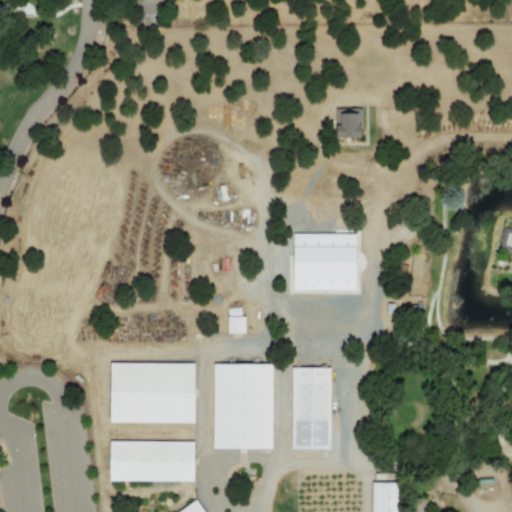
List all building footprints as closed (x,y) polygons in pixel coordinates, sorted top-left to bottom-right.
[(334,108),(334,137),(358,137),(358,122),(360,122),(360,108),(334,108)] [(504,228),(511,230),(511,250),(499,248),(504,228)] [(293,234),(292,290),(354,291),(354,234),(293,234)] [(227,317),(227,333),(246,333),(245,317),(227,317)] [(109,363),(195,364),(195,423),(109,423),(109,363)] [(213,364),(273,365),(273,449),(212,449),(213,364)] [(291,368),(329,368),(328,449),(291,448),(291,368)] [(109,442),(109,481),(194,482),(194,442),(109,442)] [(370,511),(371,483),(405,483),(404,511),(370,511)] [(177,511),(195,500),(203,511),(177,511)]
